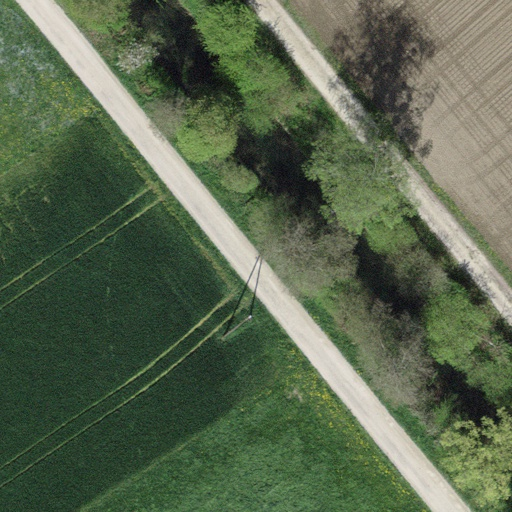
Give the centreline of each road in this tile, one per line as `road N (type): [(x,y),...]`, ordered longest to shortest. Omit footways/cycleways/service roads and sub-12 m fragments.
road 1 (track): [(118,125),(437,511)]
road 2 (track): [(511,336),(246,0)]
road 3 (unclassified): [(118,125),(16,0)]
